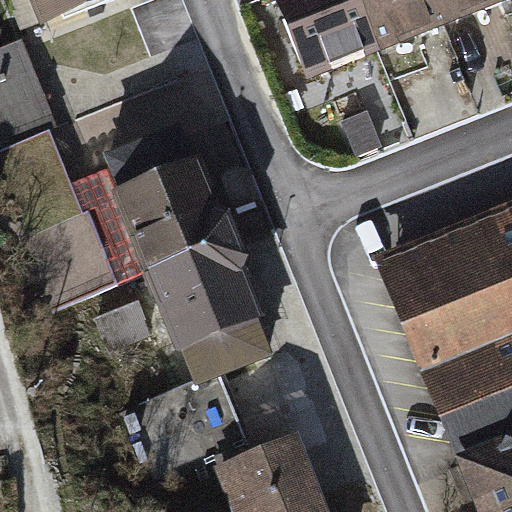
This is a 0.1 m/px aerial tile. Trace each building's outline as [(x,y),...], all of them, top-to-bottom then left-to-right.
[(34,0),(42,18),(85,0),(34,0)] [(371,51),(349,0),(269,0),(301,79),(371,51)] [(436,26),(425,0),(349,0),(371,51),(436,26)] [(500,0),(425,0),(436,26),(500,0)] [(33,43),(0,51),(0,149),(57,134),(33,43)] [(107,188),(141,274),(225,239),(192,155),(107,188)] [(511,202),(371,256),(456,479),(511,457),(511,202)] [(225,239),(141,274),(183,380),(268,346),(225,239)] [(110,253),(58,265),(66,300),(119,287),(110,253)] [(324,511),(292,435),(213,469),(231,511),(324,511)] [(511,511),(511,457),(456,479),(468,511),(511,511)]
